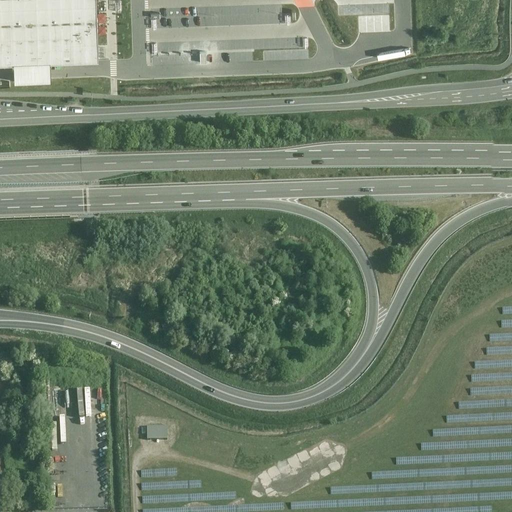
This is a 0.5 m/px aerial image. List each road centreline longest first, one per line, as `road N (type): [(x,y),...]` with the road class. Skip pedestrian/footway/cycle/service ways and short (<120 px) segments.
road 1 (primary): [(0,115),(367,101),(511,87)]
road 2 (motorway): [(511,160),(0,172)]
road 3 (track): [(136,511),(135,467),(146,452),(277,477),(367,435),(397,413),(448,335),(511,289)]
road 4 (motorway): [(0,321),(115,341),(253,402),(305,401),(358,364)]
road 5 (motorway): [(246,195),(511,187)]
road 6 (motorway): [(0,205),(246,195)]
road 7 (motorway): [(246,195),(315,216),(355,246),(374,310),(358,364)]
road 8 (motorway): [(358,364),(370,357),(436,240),(470,214),(511,200)]
